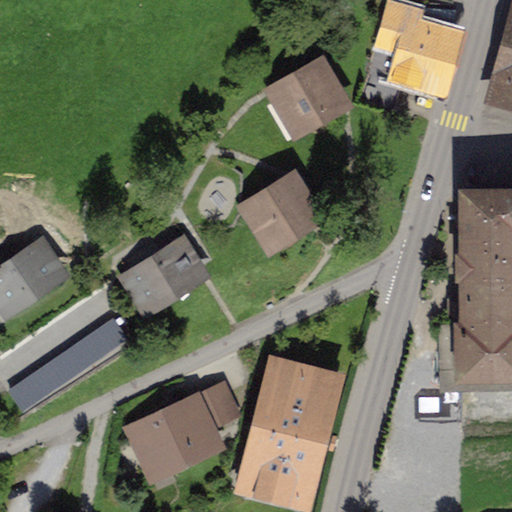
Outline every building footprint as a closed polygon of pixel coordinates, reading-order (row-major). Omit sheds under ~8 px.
[(455,24),(392,6),(381,42),(404,49),(397,74),(437,86),(455,24)] [(511,36),(495,97),(511,102),(511,36)] [(320,66),(275,92),(296,128),(340,102),(320,66)] [(291,181),(248,208),(271,243),(314,216),(291,181)] [(442,388),(511,387),(511,189),(485,189),(486,200),(464,201),(465,301),(457,301),(458,327),(442,327),(442,388)] [(0,295),(8,306),(56,274),(36,245),(0,269),(0,295)] [(178,245),(129,276),(147,305),(197,274),(178,245)] [(127,339),(113,320),(9,392),(23,411),(127,339)] [(279,367),(249,485),(299,498),(329,380),(279,367)] [(135,430),(154,471),(214,444),(206,427),(235,414),(222,386),(192,400),(193,403),(179,410),(176,403),(152,414),(155,421),(135,430)]
